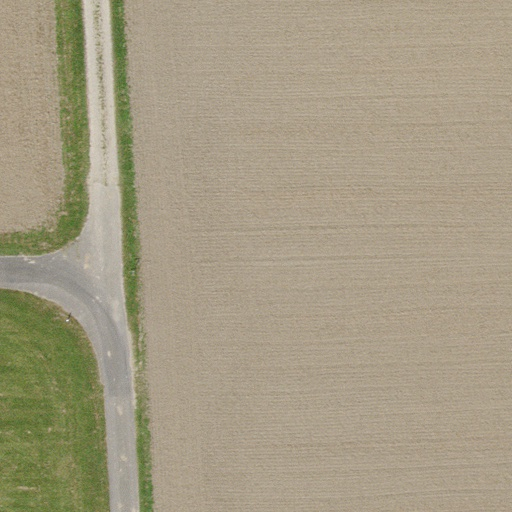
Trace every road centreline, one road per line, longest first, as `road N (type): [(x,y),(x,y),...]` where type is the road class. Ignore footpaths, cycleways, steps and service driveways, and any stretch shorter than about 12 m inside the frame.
road 1 (unclassified): [(130,511),(123,353),(110,319),(59,285),(0,279)]
road 2 (track): [(88,299),(108,270),(114,226),(106,0)]
